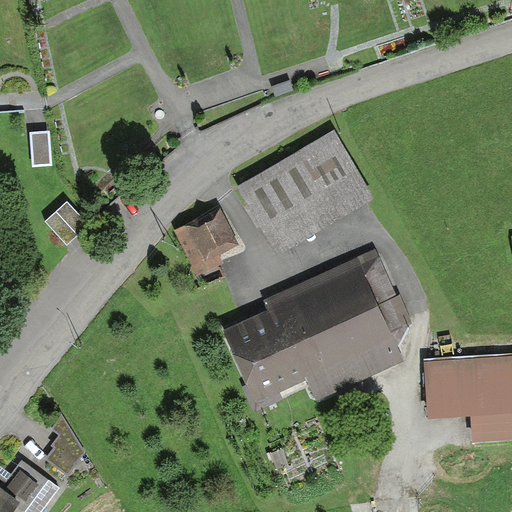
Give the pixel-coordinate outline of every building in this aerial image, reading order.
[(46,140),(28,141),(30,172),(47,171),(46,140)] [(331,141),(235,197),(275,264),(371,207),(331,141)] [(85,224),(64,205),(44,226),(65,245),(85,224)] [(212,216),(188,227),(206,268),(229,257),(212,216)] [(262,324),(228,339),(255,403),(309,380),(316,398),(400,363),(358,264),(255,307),(262,324)] [(511,359),(428,364),(431,414),(474,411),(476,440),(511,437),(511,359)] [(62,435),(54,445),(57,448),(48,460),(66,474),(83,452),(61,420),(54,429),(62,435)] [(36,482),(20,471),(9,487),(26,498),(36,482)] [(0,490),(0,511),(9,511),(17,503),(0,490)]
